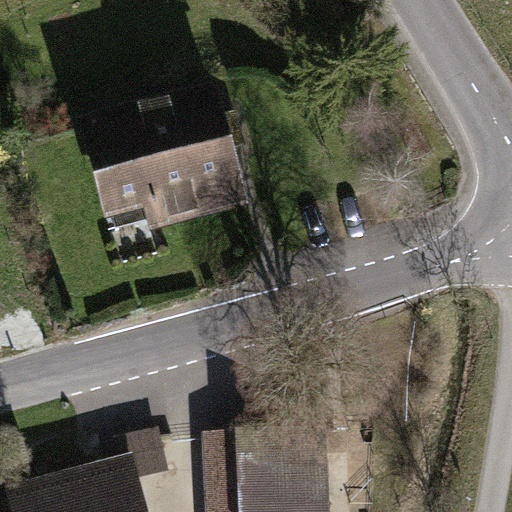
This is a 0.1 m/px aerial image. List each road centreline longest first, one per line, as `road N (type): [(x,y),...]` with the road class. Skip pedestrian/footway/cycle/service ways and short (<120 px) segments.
road 1 (tertiary): [(511,244),(0,390)]
road 2 (track): [(192,511),(187,339)]
road 3 (tertiary): [(421,0),(511,143)]
road 4 (track): [(491,511),(511,393)]
